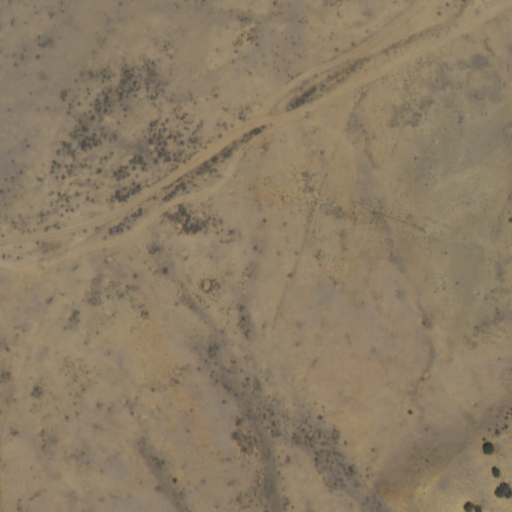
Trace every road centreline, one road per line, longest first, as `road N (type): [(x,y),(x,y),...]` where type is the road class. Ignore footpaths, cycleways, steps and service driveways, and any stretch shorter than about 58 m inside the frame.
road 1 (track): [(511,296),(373,274),(0,124)]
road 2 (track): [(0,28),(185,23),(511,61)]
